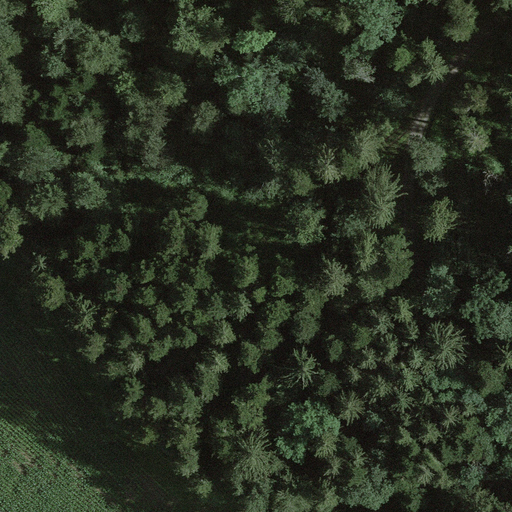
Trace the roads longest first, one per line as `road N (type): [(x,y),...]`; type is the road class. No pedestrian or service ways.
road 1 (track): [(195,511),(294,258),(358,155),(419,100)]
road 2 (track): [(419,100),(399,179),(416,226),(511,359)]
road 3 (track): [(419,100),(511,7)]
